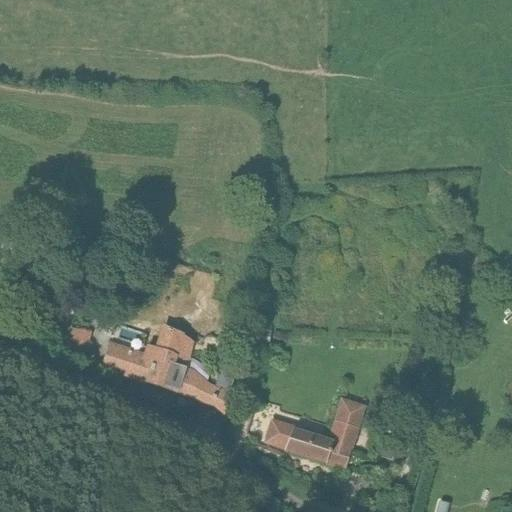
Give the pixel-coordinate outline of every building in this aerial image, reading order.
[(250,333),(247,353),(265,356),(268,336),(250,333)] [(105,357),(97,382),(213,421),(218,423),(232,382),(222,379),(217,395),(179,383),(190,347),(156,335),(148,362),(140,360),(139,367),(105,357)] [(65,342),(56,368),(69,371),(77,345),(65,342)] [(268,425),(261,449),(341,475),(348,454),(350,454),(362,411),(336,404),(324,445),(291,434),(292,431),(268,425)] [(377,441),(371,460),(385,464),(382,473),(393,477),(396,468),(398,469),(404,449),(396,447),(377,441)]
